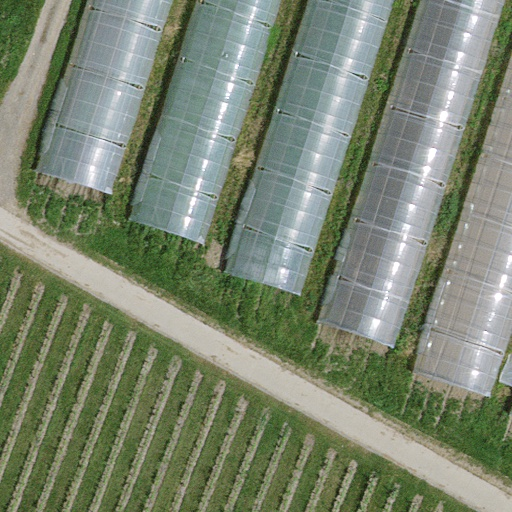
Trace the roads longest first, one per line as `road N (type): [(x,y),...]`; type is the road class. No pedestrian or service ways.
road 1 (track): [(0,219),(509,511)]
road 2 (track): [(0,169),(64,0)]
